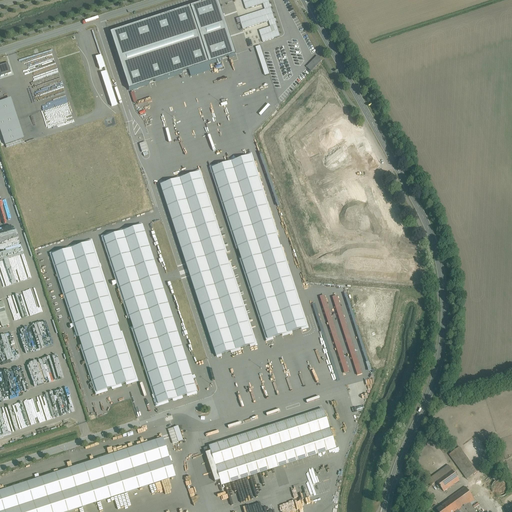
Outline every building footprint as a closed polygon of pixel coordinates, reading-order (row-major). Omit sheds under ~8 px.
[(217,0),(209,0),(110,33),(128,90),(235,55),(217,0)] [(264,6),(238,14),(242,26),(267,18),(269,23),(258,27),(262,39),(279,33),(267,0),(242,0),(245,6),(262,0),(264,6)] [(101,56),(96,58),(100,68),(105,67),(101,56)] [(251,155),(209,168),(266,344),(308,331),(251,155)] [(199,173),(157,186),(214,362),(256,349),(199,173)] [(140,221),(99,234),(156,410),(197,396),(140,221)] [(323,410),(209,447),(223,487),(336,450),(323,410)] [(76,511),(176,479),(164,441),(0,493),(0,511),(76,511)] [(477,471),(459,447),(449,454),(467,478),(477,471)] [(448,466),(431,479),(435,484),(436,483),(443,492),(459,480),(448,466)] [(496,468),(484,476),(486,481),(499,473),(496,468)] [(508,487),(508,486),(508,484),(507,483),(507,482),(506,481),(505,480),(503,479),(502,479),(501,479),(500,479),(498,479),(497,480),(496,481),(495,482),(495,483),(494,484),(494,486),(494,487),(495,489),(496,490),(497,491),(498,492),(499,492),(500,493),(501,493),(503,492),(504,492),(505,491),(506,491),(507,490),(508,488),(508,487)] [(475,497),(468,487),(437,508),(439,511),(453,511),(458,509),(459,511),(477,511),(470,500),(475,497)]
